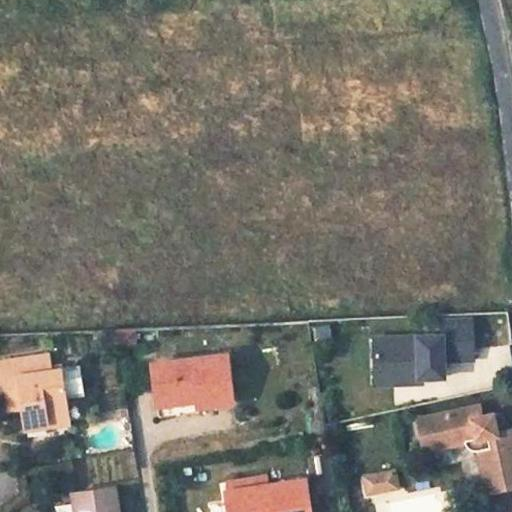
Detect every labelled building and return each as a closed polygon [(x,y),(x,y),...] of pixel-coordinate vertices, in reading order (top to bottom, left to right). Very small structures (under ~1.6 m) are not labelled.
[(443,378),(443,361),(472,360),(471,320),(441,321),(441,336),(433,337),(417,337),(373,339),(374,362),(389,362),(390,380),(422,379),(443,378)] [(417,337),(433,337),(432,321),(416,322),(417,337)] [(116,329),(100,330),(102,344),(118,342),(116,329)] [(135,343),(132,329),(116,329),(118,342),(118,344),(135,343)] [(0,362),(0,375),(3,391),(19,388),(23,409),(26,426),(48,422),(71,418),(67,396),(84,393),(79,367),(51,372),(48,354),(0,362)] [(227,354),(152,364),(158,402),(197,396),(198,406),(234,402),(227,354)] [(389,362),(374,362),(375,385),(422,384),(422,379),(390,380),(389,362)] [(23,409),(19,388),(3,391),(6,412),(23,409)] [(158,402),(160,416),(199,411),(198,406),(197,396),(158,402)] [(478,405),(419,419),(426,449),(464,441),(467,446),(469,448),(472,450),(475,451),(478,451),(488,492),(511,486),(511,430),(496,433),(492,414),(481,417),(478,405)] [(49,428),(63,426),(72,424),(71,418),(48,422),(49,428)] [(397,488),(394,473),(375,477),(378,492),(397,488)] [(365,479),(367,494),(377,492),(375,477),(365,479)] [(309,511),(304,481),(268,487),(269,495),(226,501),(228,511),(309,511)] [(269,495),(268,487),(225,494),(226,501),(269,495)] [(77,511),(120,511),(117,490),(75,497),(77,511)]
